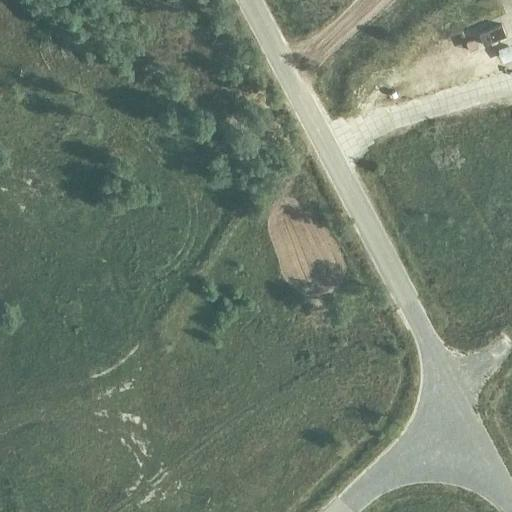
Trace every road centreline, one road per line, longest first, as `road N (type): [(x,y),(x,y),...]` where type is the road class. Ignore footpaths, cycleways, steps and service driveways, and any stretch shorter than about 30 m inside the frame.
road 1 (unclassified): [(456,403),(250,0)]
road 2 (unclassified): [(344,511),(456,403)]
